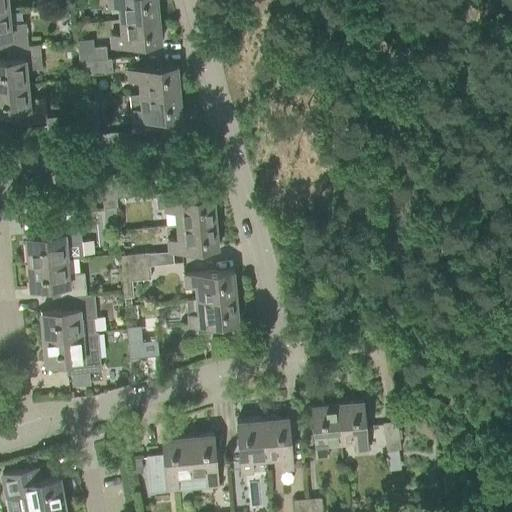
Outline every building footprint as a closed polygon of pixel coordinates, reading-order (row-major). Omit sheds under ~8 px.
[(117,6),(118,19),(158,16),(156,0),(106,0),(107,7),(117,6)] [(0,9),(0,36),(1,36),(2,49),(13,48),(27,46),(25,22),(8,24),(7,9),(0,9)] [(160,42),(158,16),(118,19),(119,33),(110,34),(111,46),(160,42)] [(79,61),(107,58),(106,44),(77,47),(79,61)] [(39,45),(27,46),(13,48),(14,59),(0,59),(0,86),(27,84),(25,69),(41,67),(39,45)] [(110,58),(107,58),(79,61),(80,74),(111,71),(110,58)] [(137,80),(138,94),(178,90),(176,64),(126,69),(127,81),(137,80)] [(28,99),(27,84),(0,86),(0,112),(19,111),(20,123),(46,121),(46,117),(44,98),(28,99)] [(181,116),(178,90),(138,94),(129,95),(131,121),(134,120),(135,130),(158,128),(157,118),(181,116)] [(100,144),(98,124),(97,108),(83,109),(86,145),(100,144)] [(57,116),(46,117),(46,121),(47,127),(58,126),(57,116)] [(106,134),(107,143),(125,142),(124,132),(106,134)] [(113,197),(114,197),(150,194),(149,180),(113,183),(112,183),(113,197)] [(100,184),(102,207),(115,206),(114,197),(113,197),(112,183),(101,184),(100,184)] [(163,206),(165,225),(175,225),(215,221),(212,195),(173,199),(173,191),(155,193),(156,207),(163,206)] [(25,235),(28,262),(65,258),(82,257),(79,218),(44,221),(45,230),(53,229),(53,233),(25,235)] [(217,247),(215,221),(175,225),(176,238),(166,239),(168,251),(217,247)] [(120,268),(149,265),(148,253),(119,255),(120,268)] [(28,262),(30,288),(58,285),(59,297),(67,297),(85,295),(83,272),(67,273),(65,258),(28,262)] [(149,265),(120,268),(122,281),(150,278),(149,265)] [(194,286),(195,299),(235,295),(232,269),(183,274),(184,286),(194,286)] [(40,310),(42,337),(93,332),(92,317),(95,317),(93,294),(85,295),(67,297),(68,308),(40,310)] [(237,321),(235,295),(195,299),(185,300),(188,326),(196,325),(196,333),(215,331),(214,323),(237,321)] [(42,337),(45,363),(73,360),(74,372),(87,371),(100,370),(97,332),(93,332),(42,337)] [(155,340),(135,342),(127,343),(129,357),(139,356),(157,354),(155,340)] [(139,356),(129,357),(129,367),(140,367),(139,356)] [(74,372),(71,373),(72,385),(88,383),(87,371),(74,372)] [(362,399),(336,402),(339,441),(353,439),(354,452),(366,451),(362,399)] [(339,441),(336,402),(310,404),(315,455),(327,454),(326,442),(339,441)] [(287,416),(261,418),(265,457),(279,456),(280,469),(292,468),(287,416)] [(261,418),(236,420),(240,472),(252,471),(251,458),(265,457),(261,418)] [(396,421),(382,423),(386,451),(400,449),(396,421)] [(212,432),(187,435),(190,474),(204,473),(205,485),(217,484),(212,432)] [(162,454),(146,455),(149,491),(178,488),(176,475),(190,474),(187,435),(161,437),(162,454)] [(23,508),(63,501),(58,475),(30,480),(27,468),(2,473),(9,511),(23,508)] [(320,511),(319,498),(306,499),(307,511),(320,511)] [(307,511),(306,499),(293,500),(294,511),(307,511)] [(64,511),(63,501),(23,508),(24,511),(64,511)]
